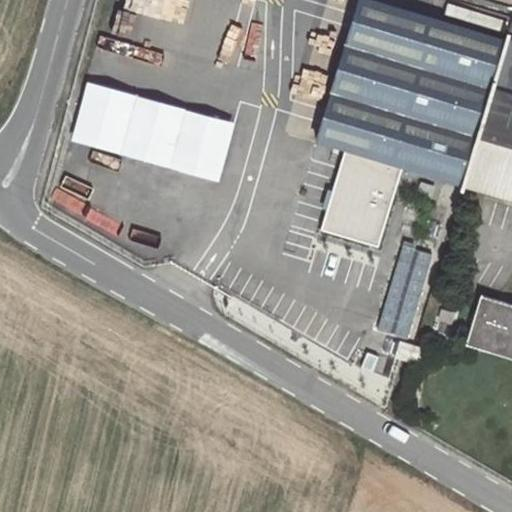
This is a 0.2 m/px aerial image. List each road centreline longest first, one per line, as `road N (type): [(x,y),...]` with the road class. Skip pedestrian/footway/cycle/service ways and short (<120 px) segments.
road 1 (unclassified): [(0,209),(511,510)]
road 2 (unclassified): [(67,0),(31,136),(0,195)]
